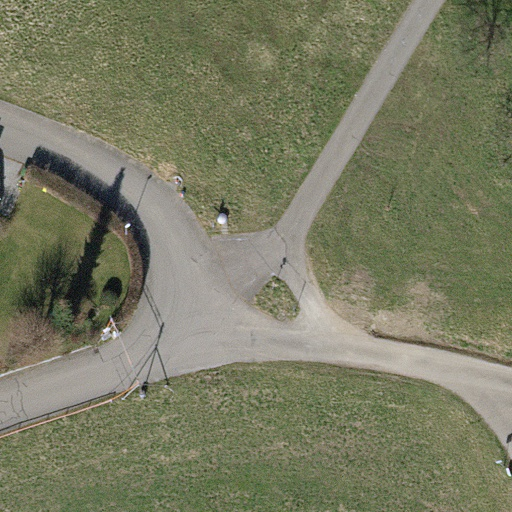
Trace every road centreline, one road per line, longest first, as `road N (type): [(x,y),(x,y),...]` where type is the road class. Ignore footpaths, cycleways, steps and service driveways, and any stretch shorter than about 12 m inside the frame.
road 1 (residential): [(0,125),(101,165),(178,236),(221,338)]
road 2 (track): [(221,338),(511,393)]
road 3 (residential): [(0,414),(221,338)]
